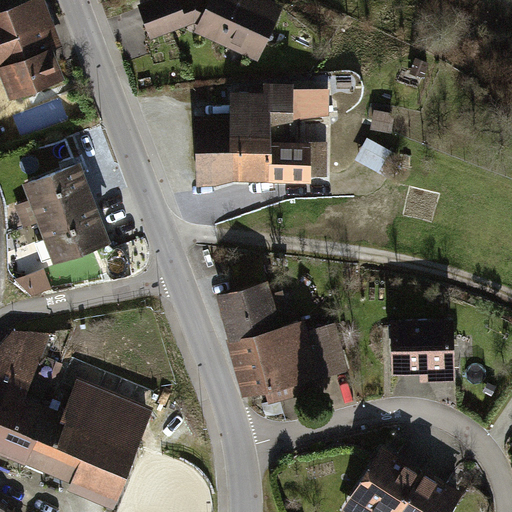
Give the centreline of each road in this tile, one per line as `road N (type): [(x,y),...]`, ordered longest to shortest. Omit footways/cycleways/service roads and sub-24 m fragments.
road 1 (track): [(511,299),(400,261),(291,239),(167,232)]
road 2 (residential): [(240,446),(439,417),(486,453),(507,490),(507,511)]
road 3 (tertiary): [(76,0),(184,276)]
road 4 (residential): [(184,276),(47,305),(0,324)]
road 5 (tertiary): [(184,276),(240,446)]
